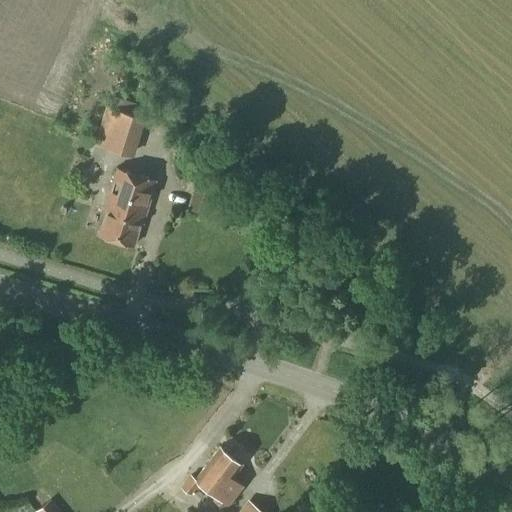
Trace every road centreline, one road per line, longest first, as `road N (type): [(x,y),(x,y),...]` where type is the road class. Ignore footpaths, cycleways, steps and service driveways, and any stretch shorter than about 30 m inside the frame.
road 1 (secondary): [(0,288),(322,387),(383,410),(511,481)]
road 2 (unknown): [(248,363),(205,445),(125,511)]
